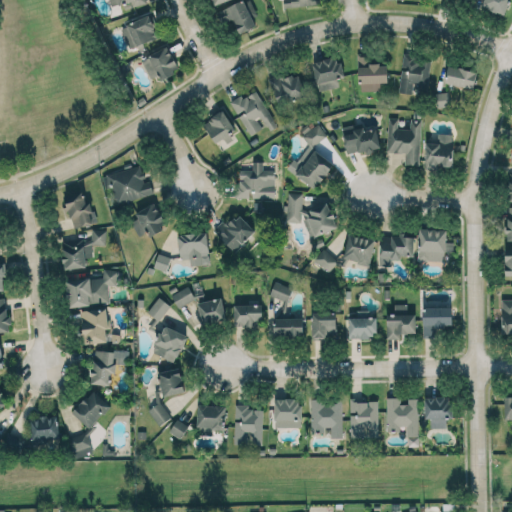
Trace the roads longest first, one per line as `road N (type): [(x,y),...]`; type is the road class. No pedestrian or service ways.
road 1 (residential): [(0,195),(299,34),(423,24),(511,55)]
road 2 (residential): [(478,511),(473,198),(486,124),(511,48)]
road 3 (residential): [(511,362),(220,364)]
road 4 (residential): [(20,191),(35,246),(49,374)]
